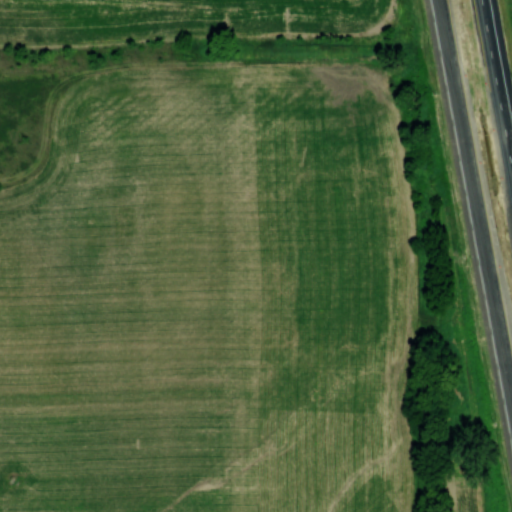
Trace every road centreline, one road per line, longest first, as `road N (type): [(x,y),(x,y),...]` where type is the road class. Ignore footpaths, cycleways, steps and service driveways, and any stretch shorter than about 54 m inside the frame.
road 1 (trunk): [(439,0),(506,375)]
road 2 (trunk): [(511,150),(484,0)]
